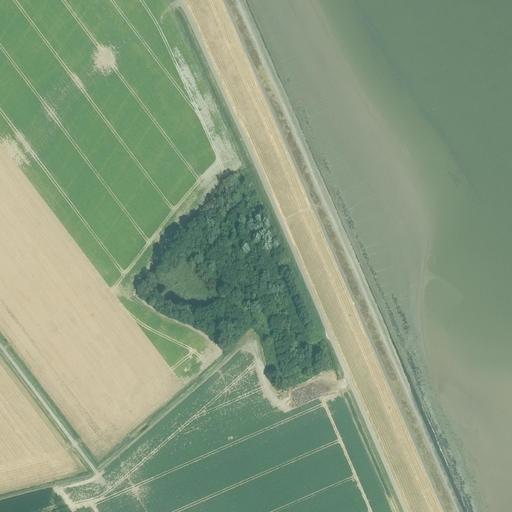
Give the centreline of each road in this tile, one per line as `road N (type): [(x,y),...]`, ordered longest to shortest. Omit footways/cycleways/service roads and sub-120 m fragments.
road 1 (unclassified): [(404,511),(180,0)]
road 2 (track): [(0,345),(95,471),(58,486)]
